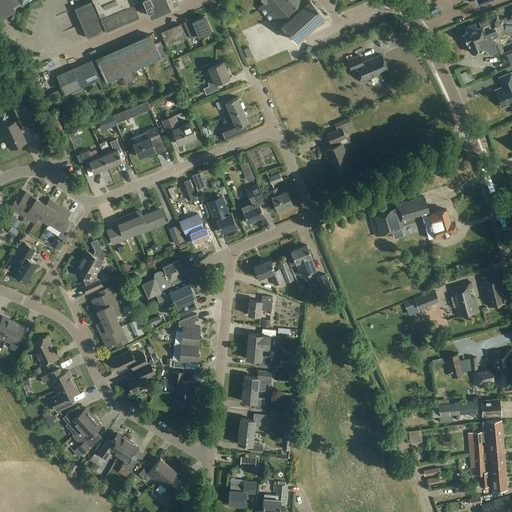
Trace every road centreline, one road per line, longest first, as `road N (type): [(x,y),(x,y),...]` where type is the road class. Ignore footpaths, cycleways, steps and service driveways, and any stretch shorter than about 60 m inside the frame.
road 1 (residential): [(0,180),(39,173),(94,202),(274,129)]
road 2 (unclassified): [(212,454),(233,254),(313,219)]
road 3 (residential): [(212,454),(195,453),(118,406),(79,338)]
road 4 (unclassified): [(313,219),(470,136)]
road 5 (tertiary): [(470,136),(440,63),(397,0)]
